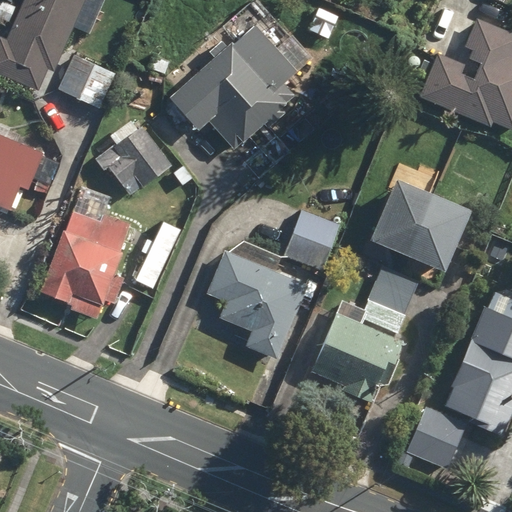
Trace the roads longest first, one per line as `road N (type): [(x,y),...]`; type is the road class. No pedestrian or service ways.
road 1 (tertiary): [(117,423),(330,511)]
road 2 (tertiary): [(0,373),(117,423)]
